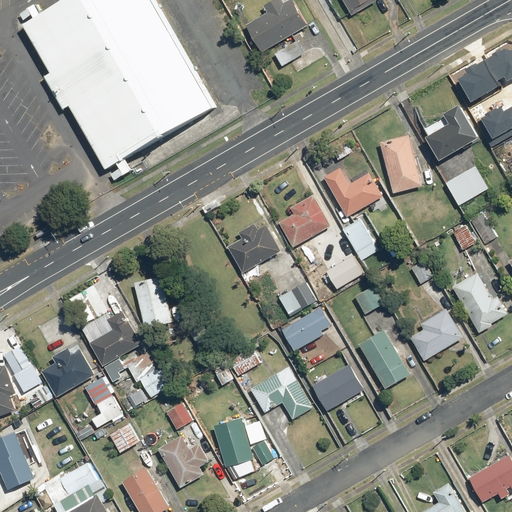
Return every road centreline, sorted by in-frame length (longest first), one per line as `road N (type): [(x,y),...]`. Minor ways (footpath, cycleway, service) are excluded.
road 1 (tertiary): [(511,0),(0,284)]
road 2 (residential): [(511,379),(283,511)]
